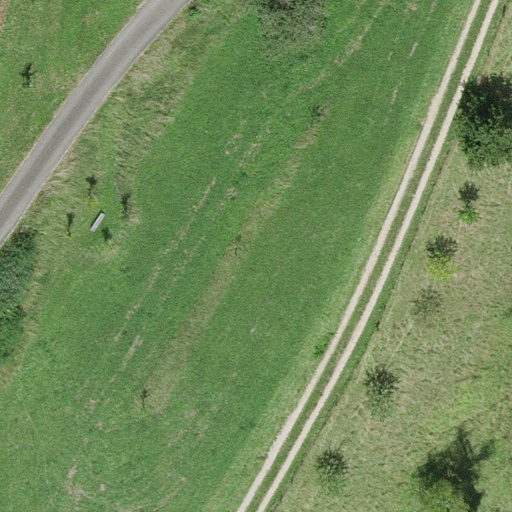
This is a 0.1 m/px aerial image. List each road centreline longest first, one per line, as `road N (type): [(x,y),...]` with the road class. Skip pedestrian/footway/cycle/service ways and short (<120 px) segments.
road 1 (track): [(486,0),(444,109),(290,438),(247,511)]
road 2 (unclassified): [(170,0),(142,26),(0,225)]
